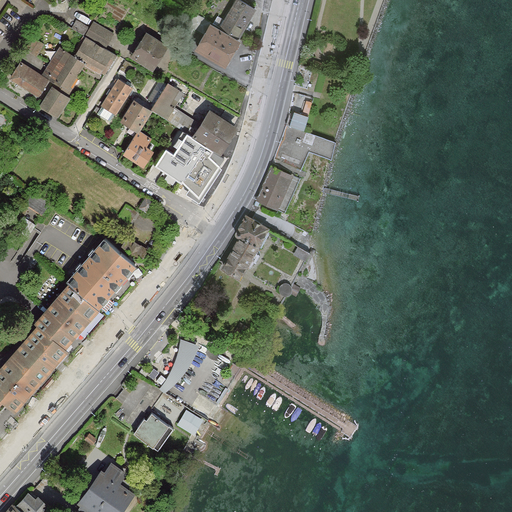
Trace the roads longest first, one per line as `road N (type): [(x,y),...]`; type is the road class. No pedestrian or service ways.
road 1 (primary): [(0,499),(135,344),(239,204),(264,150),(301,0)]
road 2 (primary): [(205,221),(0,469)]
road 3 (primary): [(280,0),(243,153),(205,221)]
road 4 (residential): [(175,202),(0,92)]
